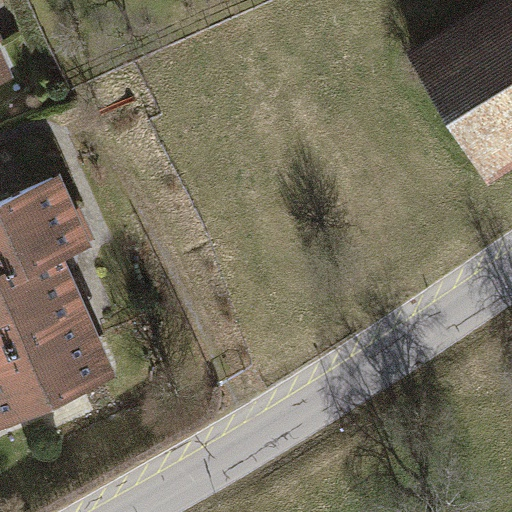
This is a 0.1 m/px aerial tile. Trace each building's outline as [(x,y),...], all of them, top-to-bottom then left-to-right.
[(511,0),(468,0),(400,43),(483,176),(511,157),(511,0)] [(0,70),(10,67),(0,44),(0,70)] [(0,254),(2,253),(9,269),(62,245),(90,233),(82,216),(59,162),(0,187),(0,254)] [(0,341),(87,303),(81,289),(62,245),(9,269),(2,253),(0,254),(0,341)] [(95,321),(87,303),(0,341),(0,414),(114,364),(95,321)]
